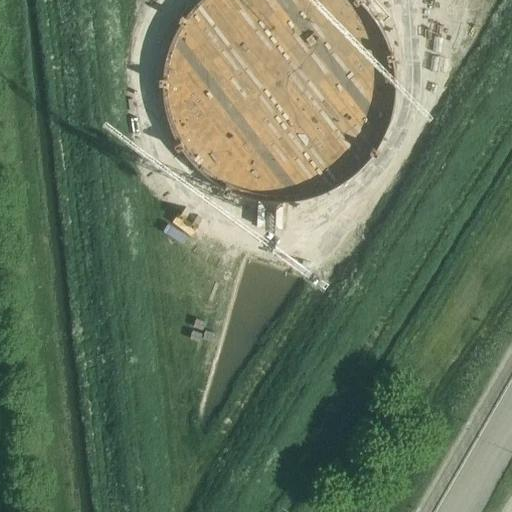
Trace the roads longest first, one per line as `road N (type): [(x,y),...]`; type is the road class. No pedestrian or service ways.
road 1 (track): [(0,192),(35,511)]
road 2 (unknown): [(511,390),(446,511)]
